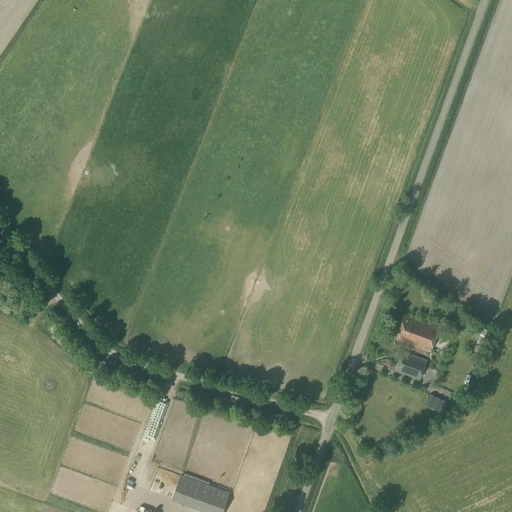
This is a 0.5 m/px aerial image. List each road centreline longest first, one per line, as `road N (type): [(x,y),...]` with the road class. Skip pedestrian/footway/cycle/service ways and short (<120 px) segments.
road 1 (unclassified): [(298,511),(487,0)]
road 2 (track): [(331,421),(115,358),(0,222)]
